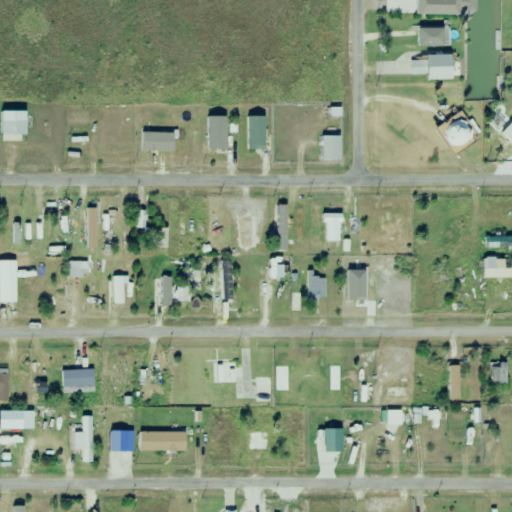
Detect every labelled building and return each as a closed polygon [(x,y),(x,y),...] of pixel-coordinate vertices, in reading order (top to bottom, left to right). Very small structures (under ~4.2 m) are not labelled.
[(438,46),(438,28),(412,28),(412,46),(438,46)] [(408,75),(420,75),(420,80),(443,80),(443,55),(418,55),(418,62),(408,62),(408,75)] [(0,135),(25,136),(25,111),(0,111),(0,135)] [(262,149),(262,117),(244,117),(244,149),(262,149)] [(223,151),(223,118),(204,118),(204,151),(223,151)] [(437,145),(457,153),(467,128),(448,120),(437,145)] [(318,137),(318,161),(339,161),(339,137),(318,137)] [(469,205),(460,202),(447,235),(456,239),(469,205)] [(22,249),(22,208),(9,208),(9,249),(22,249)] [(272,233),(294,233),(294,209),(272,209),(272,233)] [(86,250),(96,250),(96,211),(77,211),(77,241),(86,241),(86,250)] [(321,242),(335,242),(335,215),(321,215),(321,242)] [(396,235),(396,215),(377,215),(377,235),(396,235)] [(176,239),(182,242),(185,236),(180,234),(176,239)] [(42,256),(65,256),(65,245),(42,245),(42,256)] [(508,279),(508,260),(476,260),(476,279),(508,279)] [(14,261),(0,261),(0,303),(14,304),(14,261)] [(87,263),(65,262),(65,277),(87,278),(87,263)] [(323,299),(323,277),(304,277),(304,299),(323,299)] [(377,298),(403,298),(403,284),(393,284),(393,278),(377,278),(377,298)] [(77,292),(122,292),(122,282),(77,282),(77,292)] [(151,282),(151,303),(185,303),(185,282),(151,282)] [(108,385),(125,385),(125,363),(108,363),(108,385)] [(486,384),(502,384),(502,363),(486,363),(486,384)] [(58,368),(58,393),(91,393),(91,368),(58,368)] [(320,381),(320,373),(286,373),(286,381),(320,381)] [(270,378),(253,378),(253,403),(270,403),(270,378)] [(476,386),(446,386),(446,394),(476,394),(476,386)] [(80,463),(91,463),(91,418),(80,418),(80,463)] [(124,452),(124,431),(105,431),(105,452),(124,452)] [(244,452),(264,452),(264,431),(244,431),(244,452)] [(183,452),(183,433),(135,433),(135,452),(183,452)]
